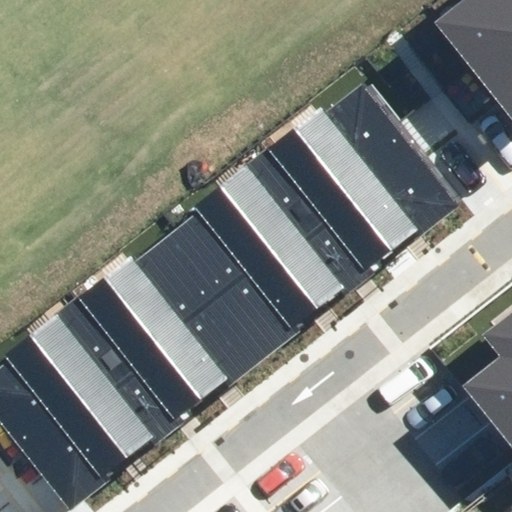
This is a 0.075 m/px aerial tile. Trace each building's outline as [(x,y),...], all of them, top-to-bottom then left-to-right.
[(511,0),(475,0),(454,17),(511,90),(511,0)] [(375,76),(217,198),(315,324),(473,202),(375,76)] [(217,198),(91,292),(195,422),(315,324),(217,198)] [(23,355),(0,373),(0,397),(90,508),(195,422),(91,292),(17,348),(23,355)] [(511,352),(511,353),(472,384),(511,435),(511,315),(494,329),(511,352)]
